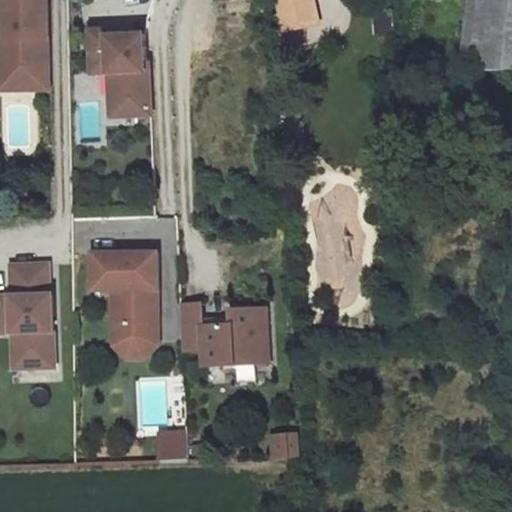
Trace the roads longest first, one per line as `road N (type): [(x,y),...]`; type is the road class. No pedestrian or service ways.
road 1 (residential): [(168,0),(187,268)]
road 2 (unknown): [(37,0),(53,258)]
